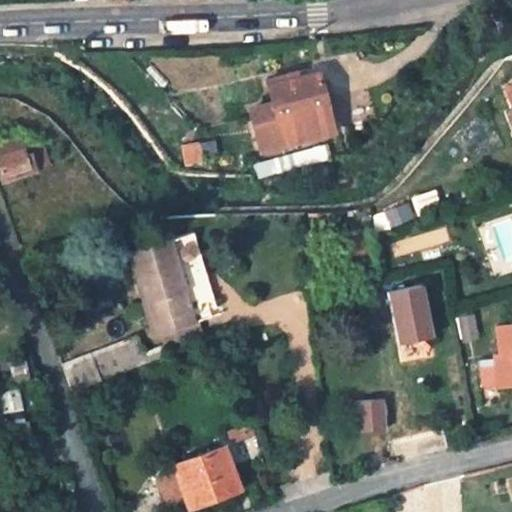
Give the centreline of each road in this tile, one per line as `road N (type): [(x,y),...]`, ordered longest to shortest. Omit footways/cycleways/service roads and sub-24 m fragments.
road 1 (secondary): [(372,0),(304,14),(0,17)]
road 2 (residential): [(97,511),(7,248)]
road 3 (residential): [(299,511),(511,448)]
